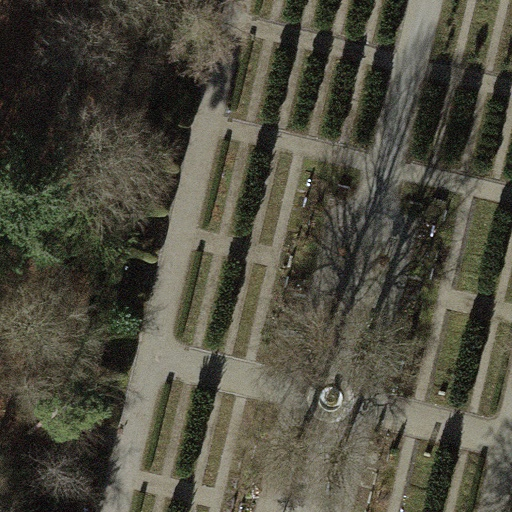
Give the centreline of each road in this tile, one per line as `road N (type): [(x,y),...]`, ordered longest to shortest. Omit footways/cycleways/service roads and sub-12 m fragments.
road 1 (track): [(117,511),(239,0)]
road 2 (track): [(309,511),(429,0)]
